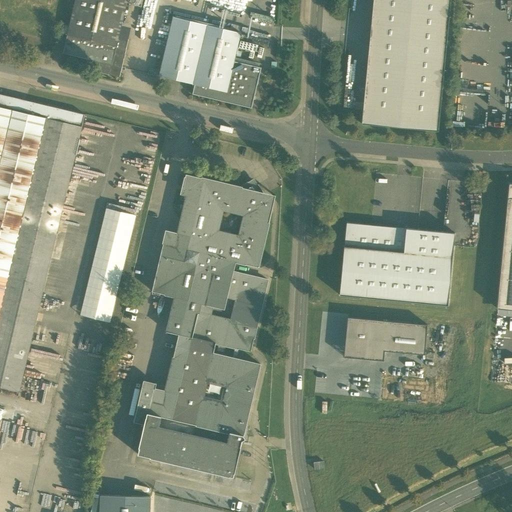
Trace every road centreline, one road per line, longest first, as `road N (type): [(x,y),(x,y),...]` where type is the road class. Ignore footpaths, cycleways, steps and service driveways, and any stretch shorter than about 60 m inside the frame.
road 1 (residential): [(308,142),(295,388),(308,511)]
road 2 (residential): [(0,66),(308,142)]
road 3 (residential): [(308,142),(511,157)]
road 4 (residential): [(318,0),(308,142)]
